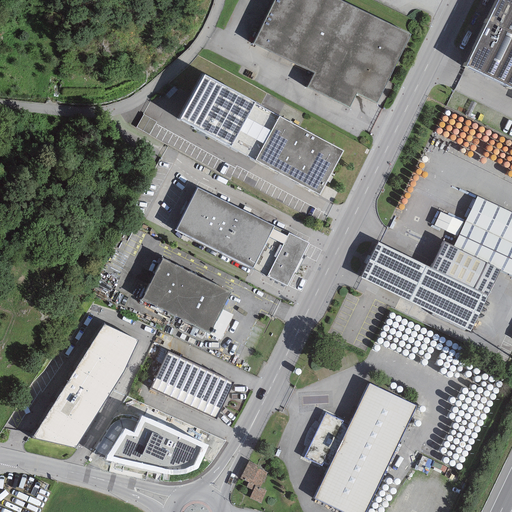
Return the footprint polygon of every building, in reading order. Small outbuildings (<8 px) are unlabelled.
[(410,35),(338,0),(274,0),(253,43),(314,73),(307,88),(350,109),(357,94),(376,104),(410,35)] [(511,0),(497,0),(466,66),(511,88),(511,0)] [(256,102),(204,74),(180,119),(320,195),(343,151),(255,104),(256,102)] [(138,128),(151,135),(158,122),(145,115),(138,128)] [(197,188),(174,230),(287,286),(309,243),(197,188)] [(511,213),(477,197),(465,221),(438,208),(430,224),(458,238),(454,246),(500,269),(511,275),(511,213)] [(443,241),(430,268),(487,296),(500,269),(454,246),(443,241)] [(470,331),(487,296),(430,268),(378,243),(361,278),(470,331)] [(230,293),(162,259),(141,300),(209,335),(230,293)] [(138,341),(104,324),(33,438),(75,447),(124,371),(138,341)] [(234,383),(167,351),(149,389),(216,420),(234,383)] [(364,511),(416,406),(369,383),(348,425),(325,413),(303,458),(328,469),(314,498),(342,511),(364,511)] [(208,445),(142,416),(135,433),(125,429),(107,456),(106,460),(170,474),(177,474),(183,473),(191,471),(197,469),(208,445)] [(249,463),(242,477),(250,481),(247,488),(254,491),(250,499),(262,505),(268,491),(262,489),(270,472),(249,463)]
